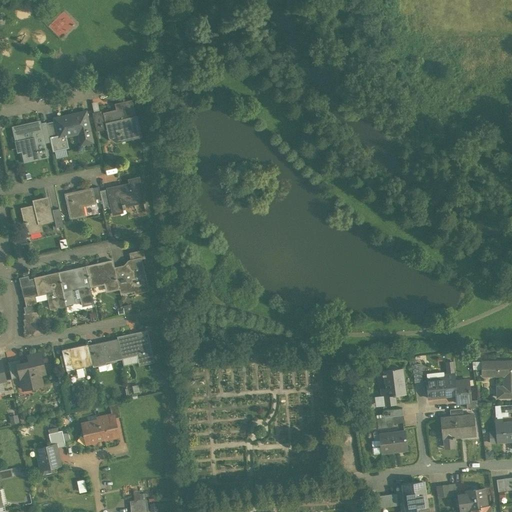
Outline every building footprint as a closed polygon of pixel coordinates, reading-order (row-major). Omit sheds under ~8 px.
[(131,101),(116,105),(118,113),(113,114),(112,111),(101,113),(100,111),(92,113),(96,131),(108,129),(109,134),(114,133),(120,136),(121,141),(135,138),(133,128),(138,127),(136,118),(135,118),(131,101)] [(85,111),(60,117),(61,120),(64,134),(64,136),(79,133),(81,145),(92,142),(85,111)] [(61,120),(46,123),(50,138),(64,134),(61,120)] [(40,121),(27,124),(27,125),(13,128),(16,142),(18,151),(24,149),(27,160),(47,156),(43,139),(40,125),(40,121)] [(46,123),(40,125),(43,139),(50,138),(46,123)] [(123,184),(107,188),(107,189),(111,207),(112,209),(122,207),(123,210),(125,209),(124,206),(144,202),(139,177),(129,179),(130,183),(123,185),(123,184)] [(98,186),(92,187),(95,200),(101,198),(99,191),(98,186)] [(92,187),(65,193),(70,219),(86,215),(85,214),(83,215),(81,207),(95,203),(95,200),(92,187)] [(107,189),(99,191),(101,198),(103,209),(111,207),(107,189)] [(46,198),(33,201),(35,205),(21,208),(24,222),(23,222),(23,224),(27,224),(29,233),(41,230),(39,223),(51,220),(46,198)] [(60,209),(52,210),(56,227),(63,226),(60,209)] [(143,251),(130,254),(131,259),(140,258),(144,257),(143,251)] [(131,259),(130,260),(125,265),(125,266),(115,268),(119,289),(120,290),(133,287),(134,293),(148,290),(143,267),(142,267),(140,258),(131,259)] [(113,261),(86,267),(90,285),(106,281),(108,291),(119,289),(115,268),(113,261)] [(86,267),(58,273),(66,305),(67,305),(67,304),(72,303),(74,302),(74,300),(75,299),(72,289),(79,287),(81,296),(83,305),(94,303),(90,285),(86,267)] [(58,273),(35,278),(36,283),(38,293),(35,294),(35,295),(53,291),(54,294),(52,295),(55,307),(66,305),(58,273)] [(36,283),(21,287),(23,297),(35,294),(38,293),(36,283)] [(35,294),(24,297),(26,306),(37,304),(35,295),(35,294)] [(26,306),(24,307),(25,313),(38,310),(37,304),(26,306)] [(25,313),(24,313),(25,319),(39,316),(38,310),(25,313)] [(25,319),(23,319),(25,325),(41,322),(39,316),(25,319)] [(25,325),(23,326),(25,331),(42,327),(41,322),(25,325)] [(25,331),(23,332),(25,338),(43,334),(42,327),(25,331)] [(146,331),(117,337),(118,339),(122,358),(123,363),(122,357),(137,353),(140,364),(153,361),(151,350),(150,350),(148,342),(149,341),(146,331)] [(118,339),(88,346),(93,366),(105,363),(105,362),(122,358),(118,339)] [(88,344),(62,350),(67,371),(92,365),(92,366),(93,366),(88,346),(88,344)] [(30,362),(20,364),(21,366),(18,367),(20,376),(23,389),(43,385),(40,374),(45,373),(40,353),(28,355),(30,362)] [(20,359),(8,362),(11,378),(20,376),(18,367),(21,366),(20,364),(20,359)] [(511,361),(481,361),(482,376),(482,373),(499,373),(499,370),(504,370),(504,375),(503,375),(504,386),(497,386),(497,397),(511,396),(511,361)] [(416,364),(412,364),(414,382),(422,381),(420,363),(416,364)] [(402,371),(395,371),(395,369),(383,371),(384,374),(382,374),(382,376),(384,376),(386,388),(380,389),(381,396),(375,397),(377,406),(382,405),(383,406),(383,411),(395,409),(394,404),(396,404),(395,395),(406,394),(402,368),(402,371)] [(444,378),(427,380),(427,379),(426,380),(428,398),(429,398),(428,397),(439,395),(439,397),(455,395),(456,403),(466,402),(471,401),(471,400),(469,380),(455,381),(454,373),(444,374),(444,378)] [(11,378),(4,380),(4,381),(2,381),(5,394),(14,392),(11,378)] [(477,400),(471,400),(471,401),(466,402),(467,408),(478,407),(477,400)] [(117,403),(109,405),(111,414),(114,414),(115,418),(120,416),(117,403)] [(383,411),(384,417),(391,416),(403,415),(402,408),(395,409),(383,411)] [(462,408),(450,410),(450,417),(463,415),(462,408)] [(111,414),(98,417),(98,420),(82,423),(83,429),(80,434),(94,444),(97,439),(105,437),(105,439),(119,436),(115,418),(114,414),(111,414)] [(450,417),(440,418),(442,438),(452,437),(453,439),(455,439),(455,437),(460,436),(460,435),(475,434),(475,435),(473,414),(463,415),(450,417)] [(403,415),(391,416),(392,423),(404,422),(403,415)] [(391,416),(384,417),(377,418),(377,419),(378,426),(378,428),(393,426),(392,423),(391,416)] [(511,423),(495,424),(496,434),(499,434),(499,442),(511,440),(511,423)] [(62,430),(49,433),(51,445),(55,444),(56,448),(65,446),(62,430)] [(405,431),(379,434),(380,446),(381,453),(382,453),(392,451),(392,452),(407,450),(405,431)] [(51,445),(37,449),(41,469),(42,469),(53,466),(60,465),(56,448),(55,444),(51,445)] [(380,446),(373,446),(372,448),(372,453),(374,454),(381,453),(380,446)] [(11,468),(0,470),(0,478),(13,475),(11,468)] [(503,478),(496,479),(498,491),(504,490),(503,478)] [(423,481),(403,484),(405,494),(406,502),(408,502),(409,511),(407,511),(428,508),(426,508),(424,491),(423,481)] [(485,487),(466,490),(466,493),(459,494),(461,510),(470,509),(487,506),(485,487)] [(142,511),(141,500),(130,501),(130,511),(142,511)]
